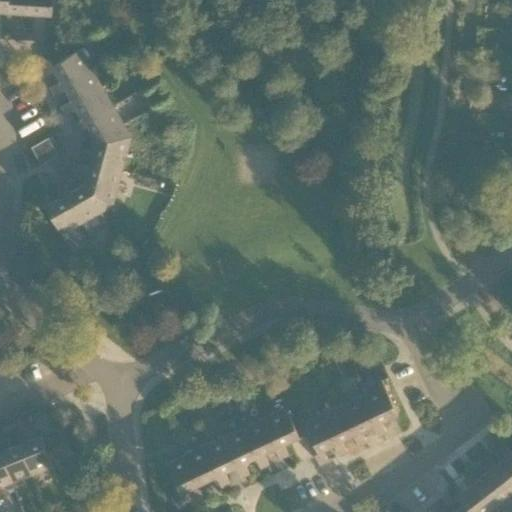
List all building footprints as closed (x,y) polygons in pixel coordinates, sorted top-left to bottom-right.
[(0,0),(0,10),(8,11),(8,0),(0,0)] [(30,12),(30,0),(8,0),(8,11),(30,12)] [(52,14),(53,0),(30,0),(30,12),(52,14)] [(28,45),(28,33),(19,32),(18,45),(28,45)] [(28,33),(28,45),(37,46),(38,34),(28,33)] [(92,67),(82,49),(88,46),(87,45),(53,64),(52,61),(40,68),(45,76),(55,70),(61,80),(63,83),(92,67)] [(73,102),(103,85),(92,67),(63,83),(61,80),(51,86),(56,95),(66,89),(72,99),(73,102)] [(84,121),(113,104),(103,85),(73,102),(72,99),(61,105),(66,114),(76,108),(82,118),(84,121)] [(96,141),(125,124),(113,104),(84,121),(82,118),(72,124),(77,132),(87,126),(96,141)] [(122,171),(132,136),(125,124),(96,141),(90,162),(122,171)] [(31,147),(48,151),(49,148),(53,145),(49,137),(31,147)] [(47,155),(48,151),(31,147),(41,164),(49,160),(47,155)] [(113,205),(122,171),(90,162),(84,184),(100,212),(113,205)] [(100,212),(84,184),(69,192),(63,182),(55,186),(61,197),(64,195),(80,224),(100,212)] [(64,195),(61,197),(50,203),(44,193),(32,200),(39,212),(47,207),(65,240),(67,239),(63,233),(80,224),(64,195)] [(387,432),(382,421),(398,413),(381,378),(380,378),(384,384),(363,394),(376,423),(373,425),(378,436),(387,432)] [(362,430),(373,425),(376,423),(363,394),(343,403),(357,433),(354,434),(359,445),(367,441),(362,430)] [(343,439),(354,434),(357,433),(343,403),(324,413),(338,442),(334,443),(339,455),(348,451),(343,439)] [(305,421),(306,421),(303,415),(292,420),(286,407),(266,416),(280,445),(283,443),(308,431),(309,431),(305,421)] [(323,449),(334,443),(338,442),(324,413),(306,421),(305,421),(309,431),(308,431),(317,450),(314,452),(320,464),(329,460),(323,449)] [(9,417),(13,429),(22,425),(18,414),(9,417)] [(289,455),(283,443),(280,445),(266,416),(247,425),(261,454),(264,452),(275,447),(280,459),(289,455)] [(5,432),(13,429),(9,417),(0,421),(5,432)] [(270,464),(264,452),(261,454),(247,425),(227,434),(241,464),(245,462),(256,457),(261,468),(270,464)] [(46,437),(55,460),(73,452),(64,430),(46,437)] [(250,473),(245,462),(241,464),(227,434),(208,443),(222,473),(225,471),(236,466),(241,477),(250,473)] [(19,444),(31,473),(51,465),(54,472),(55,471),(40,435),(19,444)] [(511,455),(510,453),(511,451),(511,449),(506,441),(498,447),(506,457),(496,465),(493,467),(511,491),(511,455)] [(230,482),(225,471),(222,473),(208,443),(187,453),(201,482),(217,475),(222,486),(230,482)] [(0,454),(11,482),(31,473),(19,444),(0,451),(0,454)] [(186,490),(201,482),(187,453),(168,462),(165,456),(164,456),(180,492),(173,495),(179,506),(191,501),(186,490)] [(0,485),(11,482),(0,454),(0,485)] [(511,491),(493,467),(496,465),(489,455),(481,461),(489,470),(479,477),(476,480),(497,506),(511,493),(511,491)] [(476,480),(479,477),(472,468),(464,474),(472,484),(462,491),(458,494),(472,511),(488,511),(497,506),(476,480)] [(472,511),(458,494),(462,491),(455,482),(447,487),(455,498),(458,496),(465,504),(454,511),(472,511)]
